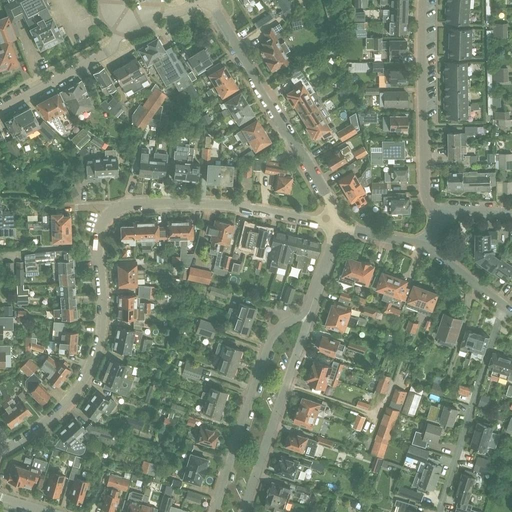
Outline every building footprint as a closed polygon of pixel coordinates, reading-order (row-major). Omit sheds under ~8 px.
[(1,0),(7,12),(8,12),(13,21),(14,24),(12,25),(16,37),(21,35),(16,23),(15,24),(14,21),(24,16),(40,48),(62,37),(52,17),(47,9),(50,8),(46,0),(1,0)] [(240,0),(246,8),(255,2),(253,0),(240,0)] [(274,0),(285,15),(287,18),(297,11),(299,9),(296,3),(293,4),(290,0),(274,0)] [(329,0),(322,0),(323,0),(328,20),(334,16),(329,0)] [(390,4),(389,10),(406,10),(406,0),(379,0),(379,4),(390,4)] [(447,8),(470,10),(470,0),(449,0),(449,2),(448,2),(447,8)] [(469,23),(470,10),(447,8),(447,14),(448,14),(448,22),(469,23)] [(382,22),(389,22),(406,22),(406,10),(389,10),(389,16),(382,16),(382,22)] [(310,11),(304,15),(310,24),(316,19),(310,11)] [(271,12),(254,23),(257,28),(274,17),(271,12)] [(352,12),(354,22),(364,22),(364,12),(352,12)] [(16,37),(12,25),(8,16),(0,19),(0,68),(2,73),(11,70),(10,67),(17,64),(8,40),(16,37)] [(299,16),(292,18),(293,22),(291,22),(293,30),(302,28),(301,20),(300,20),(299,16)] [(406,22),(389,22),(389,33),(406,34),(406,22)] [(284,41),(279,44),(273,36),(283,29),(279,23),(264,33),(267,39),(262,43),(264,47),(258,50),(272,71),(280,66),(281,67),(290,61),(285,53),(290,50),(284,41)] [(472,42),(473,28),(452,28),(451,36),(450,36),(450,42),(472,42)] [(406,40),(388,40),(382,40),(382,37),(373,37),(373,49),(388,49),(389,55),(406,54),(406,40)] [(166,85),(173,81),(178,91),(192,83),(187,73),(181,63),(174,67),(157,38),(146,44),(147,45),(138,50),(147,66),(154,62),(159,71),(158,71),(166,85)] [(472,57),(472,42),(450,42),(450,48),(451,48),(451,56),(472,57)] [(203,67),(211,62),(203,49),(188,58),(197,72),(204,68),(203,67)] [(136,58),(124,65),(136,86),(148,80),(136,58)] [(372,72),(377,71),(377,75),(385,75),(385,83),(389,83),(407,83),(407,69),(389,69),(383,69),(383,62),(372,62),(372,72)] [(469,75),(468,62),(447,62),(447,70),(446,70),(446,76),(469,75)] [(136,86),(124,65),(113,71),(125,92),(136,86)] [(209,75),(216,86),(230,77),(224,67),(209,75)] [(299,67),(288,74),(294,84),(291,85),(294,89),(287,93),(288,95),(287,96),(293,106),(294,105),(316,92),(315,91),(315,92),(299,67)] [(101,87),(105,85),(109,93),(116,89),(112,82),(104,68),(93,74),(101,87)] [(187,74),(192,81),(196,78),(192,71),(187,74)] [(337,78),(341,84),(349,79),(345,73),(337,78)] [(469,89),(469,75),(446,76),(446,82),(447,82),(448,90),(469,89)] [(230,77),(216,86),(222,96),(237,88),(230,77)] [(81,81),(59,92),(63,101),(65,100),(74,117),(93,107),(88,97),(85,98),(84,96),(88,94),(81,81)] [(186,88),(189,93),(195,90),(192,84),(186,88)] [(156,88),(152,94),(163,101),(167,95),(156,88)] [(346,88),(338,93),(345,103),(352,98),(346,88)] [(469,103),(469,89),(448,90),(448,98),(447,98),(447,104),(469,103)] [(184,97),(188,96),(183,91),(176,96),(178,104),(185,103),(184,97)] [(63,134),(68,130),(76,124),(63,101),(59,92),(50,97),(43,101),(52,116),(51,117),(53,120),(54,119),(63,134)] [(316,92),(294,105),(301,115),(322,103),(316,92)] [(406,92),(384,92),(379,92),(379,105),(384,105),(384,106),(407,106),(406,92)] [(222,118),(222,119),(228,115),(232,112),(232,113),(246,104),(240,93),(226,102),(230,110),(225,109),(221,111),(224,117),(222,118)] [(163,101),(152,94),(132,122),(142,130),(149,120),(160,105),(163,101)] [(113,97),(108,103),(103,108),(114,115),(122,106),(113,97)] [(103,108),(108,103),(105,99),(100,103),(103,108)] [(52,116),(43,101),(35,105),(46,120),(62,134),(63,134),(54,119),(53,120),(51,117),(52,116)] [(322,103),(301,115),(308,126),(322,118),(327,115),(323,108),(325,107),(322,103)] [(470,117),(469,103),(447,104),(447,109),(448,109),(448,117),(453,117),(453,121),(462,121),(461,117),(470,117)] [(246,104),(232,113),(238,123),(253,114),(246,104)] [(149,120),(160,122),(163,105),(160,105),(149,120)] [(30,107),(14,116),(20,131),(26,136),(38,130),(49,140),(53,135),(56,132),(43,119),(38,123),(30,107)] [(495,119),(495,121),(511,120),(511,118),(510,119),(510,111),(494,111),(494,119),(495,119)] [(207,124),(211,122),(208,113),(201,116),(203,122),(205,121),(207,124)] [(20,131),(14,116),(5,121),(13,136),(17,134),(21,142),(25,140),(32,146),(34,143),(26,136),(20,131)] [(383,130),(407,130),(406,117),(382,117),(383,130)] [(322,118),(308,126),(306,127),(312,137),(313,136),(315,138),(321,134),(324,138),(332,133),(331,133),(336,130),(334,126),(329,129),(322,118)] [(263,130),(257,120),(242,129),(236,132),(243,143),(248,139),(263,130)] [(511,120),(495,121),(495,130),(499,130),(499,127),(511,126),(511,120)] [(351,124),(337,132),(341,139),(352,132),(355,130),(351,124)] [(91,139),(94,134),(84,127),(84,128),(74,137),(78,141),(75,143),(79,148),(90,138),(91,139)] [(263,130),(248,139),(255,150),(269,141),(263,130)] [(467,146),(467,133),(449,133),(449,134),(447,134),(447,140),(449,140),(449,146),(467,146)] [(101,148),(105,141),(95,135),(91,141),(101,148)] [(20,152),(12,138),(5,143),(13,156),(20,152)] [(403,142),(382,142),(382,152),(370,152),(370,164),(383,164),(383,158),(403,158),(403,157),(405,157),(406,155),(406,151),(405,149),(403,150),(403,142)] [(176,153),(175,160),(173,179),(186,180),(188,147),(189,147),(189,146),(184,145),(183,151),(183,154),(176,153)] [(357,159),(367,153),(363,145),(352,151),(357,159)] [(467,146),(449,146),(449,159),(456,159),(456,164),(476,164),(476,155),(465,155),(465,157),(464,158),(464,153),(467,153),(467,146)] [(83,147),(78,151),(82,156),(87,151),(83,147)] [(141,147),(140,158),(139,175),(151,177),(152,159),(147,159),(148,148),(141,147)] [(188,147),(186,180),(197,181),(199,163),(192,162),(194,148),(189,147),(188,147)] [(342,155),(347,152),(344,147),(339,150),(339,149),(333,152),(334,154),(325,159),(332,170),(346,161),(342,155)] [(104,150),(105,158),(106,176),(118,175),(117,157),(116,158),(115,149),(104,150)] [(255,155),(251,149),(240,157),(243,162),(255,155)] [(151,177),(163,178),(165,160),(167,160),(167,154),(153,153),(152,159),(151,177)] [(105,158),(93,159),(93,160),(85,160),(86,176),(94,176),(106,176),(105,158)] [(216,160),(215,165),(208,164),(207,182),(219,183),(220,165),(220,160),(216,160)] [(511,160),(495,161),(495,169),(499,169),(511,168),(511,160)] [(241,176),(240,188),(252,189),(252,177),(252,164),(251,164),(251,161),(246,161),(246,164),(242,164),(242,176),(241,176)] [(291,177),(286,168),(277,166),(277,163),(266,161),(264,172),(274,174),(273,183),(276,184),(275,189),(288,192),(291,177)] [(471,173),(448,173),(448,177),(447,177),(447,184),(446,184),(446,186),(446,187),(447,187),(447,191),(463,190),(463,191),(496,190),(496,171),(485,171),(485,164),(477,164),(477,170),(471,170),(471,173)] [(220,165),(219,183),(231,184),(232,166),(220,165)] [(338,180),(344,191),(371,176),(371,166),(367,166),(361,174),(362,175),(356,179),(352,172),(338,180)] [(407,167),(391,167),(391,173),(385,173),(385,180),(407,180),(407,167)] [(371,176),(344,191),(351,202),(355,200),(358,206),(365,202),(362,196),(365,194),(361,187),(371,182),(371,176)] [(503,194),(511,193),(511,181),(503,181),(503,194)] [(386,182),(371,182),(371,193),(381,193),(386,193),(386,182)] [(383,204),(390,204),(390,212),(408,212),(407,198),(405,198),(405,193),(395,193),(395,196),(383,197),(383,204)] [(43,210),(45,204),(38,201),(35,206),(43,210)] [(0,203),(0,227),(13,227),(15,227),(15,220),(13,220),(13,213),(10,213),(10,210),(2,210),(2,203),(0,203)] [(28,223),(28,228),(42,228),(42,229),(70,228),(70,216),(62,216),(62,214),(47,214),(47,223),(28,223)] [(210,240),(211,240),(209,253),(213,253),(217,254),(225,222),(214,220),(213,227),(207,226),(205,232),(212,234),(210,240)] [(168,239),(174,239),(174,245),(180,245),(180,221),(168,222),(168,239)] [(191,221),(180,221),(180,245),(180,253),(179,265),(189,266),(194,253),(186,253),(186,239),(192,238),(191,221)] [(133,223),(133,226),(134,243),(134,240),(146,240),(146,222),(133,223)] [(157,222),(146,222),(146,240),(157,240),(157,222)] [(217,254),(214,265),(219,266),(224,243),(229,244),(234,224),(225,222),(217,254)] [(133,226),(121,226),(122,243),(134,243),(133,226)] [(13,227),(0,227),(0,236),(15,237),(15,227),(13,227)] [(265,245),(268,230),(256,228),(256,229),(247,227),(242,246),(248,248),(252,249),(253,244),(258,245),(256,255),(262,256),(265,245)] [(42,228),(28,228),(33,234),(40,234),(41,242),(45,244),(54,244),(54,242),(70,241),(70,228),(42,229),(42,228)] [(274,247),(270,265),(269,271),(276,273),(278,267),(285,234),(274,232),(270,247),(274,247)] [(476,234),(476,251),(494,251),(497,251),(496,232),(487,232),(487,235),(476,234)] [(285,234),(278,267),(285,269),(289,251),(293,252),(296,237),(285,234)] [(296,237),(293,252),(297,253),(296,259),(298,260),(296,267),(301,268),(308,239),(296,237)] [(308,239),(301,268),(301,272),(306,273),(308,264),(309,264),(311,256),(316,257),(320,242),(308,239)] [(35,252),(35,253),(24,255),(26,273),(39,273),(38,263),(52,262),(53,273),(74,273),(73,260),(74,260),(73,249),(35,252)] [(494,251),(476,251),(476,259),(493,271),(502,259),(494,253),(494,251)] [(222,267),(229,268),(231,258),(232,257),(225,255),(222,267)] [(239,274),(242,261),(231,258),(229,268),(228,272),(239,274)] [(362,262),(349,258),(343,275),(341,274),(339,280),(354,285),(356,280),(362,262)] [(493,271),(492,272),(499,277),(500,275),(507,280),(511,273),(511,266),(502,259),(493,271)] [(370,263),(362,261),(362,262),(356,280),(368,284),(370,278),(373,279),(375,274),(372,273),(374,266),(370,265),(370,263)] [(118,262),(118,275),(144,274),(145,274),(144,269),(136,269),(135,262),(118,262)] [(212,271),(190,266),(187,279),(209,284),(212,271)] [(372,287),(385,291),(382,299),(386,301),(395,276),(383,272),(382,276),(376,274),(372,287)] [(74,273),(53,273),(53,281),(59,280),(59,285),(74,284),(74,273)] [(144,274),(118,275),(119,287),(136,286),(136,279),(145,278),(145,274),(144,274)] [(395,276),(386,301),(391,303),(394,295),(407,299),(411,287),(406,285),(407,281),(395,276)] [(74,284),(59,285),(60,296),(75,296),(74,284)] [(426,291),(426,289),(414,285),(408,303),(407,306),(418,311),(425,292),(426,291)] [(226,299),(228,292),(215,287),(211,286),(209,293),(226,299)] [(290,303),(291,302),(294,292),(295,289),(287,287),(283,300),(290,303)] [(425,292),(418,311),(430,315),(432,310),(438,294),(426,289),(425,292)] [(294,292),(291,302),(298,303),(299,299),(302,300),(304,294),(294,292)] [(151,303),(136,302),(136,294),(119,294),(119,307),(151,308),(151,303)] [(16,296),(17,305),(28,305),(28,295),(16,296)] [(75,296),(60,296),(61,307),(76,306),(75,296)] [(330,314),(358,323),(364,325),(366,318),(360,316),(360,318),(349,315),(352,307),(334,302),(330,314)] [(227,312),(230,313),(252,321),(256,308),(239,303),(237,310),(229,307),(227,312)] [(375,317),(377,310),(362,305),(360,312),(375,317)] [(12,315),(12,306),(3,306),(3,315),(12,315)] [(76,306),(61,307),(53,308),(53,316),(61,315),(62,319),(77,318),(76,306)] [(133,325),(140,326),(144,326),(144,319),(139,319),(139,312),(150,313),(151,308),(119,307),(118,320),(133,320),(133,325)] [(252,321),(230,313),(226,326),(247,333),(252,321)] [(437,335),(439,336),(437,342),(447,345),(448,343),(454,345),(462,319),(445,313),(437,335)] [(358,323),(330,314),(326,326),(343,332),(346,325),(356,328),(358,323)] [(2,330),(13,330),(13,316),(0,316),(0,339),(2,339),(2,330)] [(200,319),(198,326),(215,332),(217,325),(200,319)] [(409,320),(406,330),(411,332),(414,322),(409,320)] [(55,327),(54,340),(61,341),(77,342),(78,332),(62,331),(62,328),(65,328),(65,322),(53,321),(53,327),(55,327)] [(419,324),(414,322),(411,332),(415,334),(419,324)] [(118,326),(115,338),(132,342),(139,343),(146,345),(146,344),(152,346),(153,340),(147,339),(141,338),(143,331),(140,330),(140,326),(133,325),(133,329),(118,326)] [(215,332),(198,326),(195,333),(212,339),(215,332)] [(466,329),(461,346),(460,350),(467,352),(469,348),(473,350),(479,333),(466,329)] [(479,333),(473,350),(477,351),(476,355),(483,357),(489,337),(479,333)] [(31,345),(31,348),(42,352),(44,346),(36,343),(36,337),(31,337),(31,345)] [(336,356),(338,349),(344,350),(346,345),(322,337),(318,349),(327,352),(326,353),(333,355),(336,356)] [(132,342),(115,338),(113,351),(130,354),(131,346),(138,348),(138,349),(145,351),(146,345),(139,343),(132,342)] [(350,338),(347,348),(364,353),(367,344),(350,338)] [(54,340),(53,350),(60,351),(76,353),(77,342),(61,341),(54,340)] [(219,343),(214,355),(221,357),(237,363),(242,351),(219,343)] [(10,354),(10,345),(0,345),(0,367),(4,367),(4,354),(10,354)] [(492,352),(488,368),(493,369),(491,374),(499,377),(505,356),(492,352)] [(499,377),(511,380),(511,358),(505,356),(499,377)] [(47,357),(43,363),(64,379),(67,375),(69,375),(72,372),(71,368),(70,367),(67,368),(58,361),(56,364),(47,357)] [(237,363),(221,357),(216,370),(225,372),(224,375),(232,378),(232,375),(233,375),(237,363)] [(34,372),(38,367),(29,358),(24,363),(34,372)] [(110,359),(106,370),(123,376),(132,380),(134,375),(131,374),(134,366),(133,364),(127,362),(126,365),(110,359)] [(314,362),(310,372),(338,381),(339,376),(344,363),(334,360),(332,366),(316,361),(316,362),(314,362)] [(185,362),(183,368),(200,374),(203,367),(186,361),(185,362)] [(34,372),(24,363),(19,368),(29,377),(34,372)] [(64,379),(43,363),(39,368),(48,374),(46,377),(58,386),(64,379)] [(200,374),(183,368),(181,375),(198,381),(200,374)] [(106,370),(102,381),(112,385),(110,390),(126,395),(132,380),(123,376),(106,370)] [(338,381),(310,372),(307,382),(309,382),(308,384),(325,389),(327,383),(336,386),(338,381)] [(381,374),(375,390),(386,394),(389,383),(388,383),(390,377),(381,374)] [(436,375),(432,387),(430,392),(443,396),(444,391),(446,385),(440,383),(443,377),(436,375)] [(32,388),(29,392),(42,404),(51,395),(32,377),(26,382),(32,388)] [(2,384),(0,385),(0,390),(2,394),(5,399),(21,420),(31,413),(23,402),(21,400),(16,404),(2,384)] [(150,385),(145,401),(152,403),(157,387),(150,385)] [(411,386),(410,390),(412,391),(421,394),(423,390),(411,386)] [(206,399),(223,405),(227,393),(210,387),(208,393),(202,391),(200,397),(206,399)] [(403,404),(407,392),(395,388),(391,400),(403,404)] [(97,390),(89,401),(102,411),(104,413),(102,416),(108,420),(110,417),(108,415),(117,403),(110,398),(109,400),(97,390)] [(410,390),(409,390),(401,412),(414,416),(422,395),(421,394),(412,391),(410,390)] [(453,394),(444,391),(443,396),(452,399),(453,394)] [(489,409),(492,398),(482,395),(478,406),(489,409)] [(300,403),(298,410),(316,416),(317,415),(324,417),(325,413),(325,411),(327,406),(303,398),(302,401),(300,403)] [(21,420),(5,399),(1,402),(5,407),(7,411),(2,415),(11,427),(21,420)] [(223,405),(206,399),(202,412),(219,417),(223,405)] [(356,406),(368,410),(370,404),(358,400),(356,406)] [(102,411),(89,401),(81,411),(94,421),(102,411)] [(169,410),(181,414),(186,416),(188,408),(172,403),(169,410)] [(431,405),(427,418),(441,423),(440,426),(442,427),(442,426),(445,428),(447,423),(453,425),(457,409),(445,405),(444,409),(431,405)] [(398,416),(400,411),(387,406),(385,412),(398,416)] [(298,410),(294,421),(323,431),(325,426),(314,422),(316,416),(298,410)] [(396,422),(398,416),(385,412),(383,417),(396,422)] [(352,427),(360,430),(366,417),(358,414),(352,427)] [(504,418),(492,414),(490,420),(502,423),(504,418)] [(76,417),(66,426),(80,442),(81,441),(84,438),(81,434),(85,431),(89,433),(99,436),(99,435),(112,439),(114,432),(106,430),(92,425),(89,423),(84,427),(76,417)] [(394,428),(396,422),(383,417),(381,423),(394,428)] [(441,423),(427,418),(423,433),(416,430),(412,443),(425,447),(428,440),(437,442),(442,427),(440,426),(441,423)] [(133,419),(131,425),(141,428),(143,422),(133,419)] [(188,419),(186,425),(193,427),(195,421),(188,419)] [(392,433),(394,428),(381,423),(379,429),(392,433)] [(478,423),(474,435),(497,442),(500,434),(492,432),(493,427),(478,423)] [(56,434),(59,438),(56,442),(54,441),(44,438),(42,443),(54,447),(77,454),(80,454),(82,453),(84,451),(85,447),(84,443),(81,441),(80,442),(66,426),(56,434)] [(213,445),(217,432),(201,427),(197,441),(213,445)] [(390,439),(392,433),(379,429),(377,434),(390,439)] [(312,444),(313,439),(298,434),(297,437),(289,434),(285,446),(306,453),(309,443),(312,444)] [(388,444),(390,439),(377,434),(375,440),(376,440),(388,444)] [(314,442),(331,448),(334,441),(317,435),(314,442)] [(497,442),(474,435),(471,446),(486,450),(487,446),(496,448),(497,442)] [(186,438),(185,441),(182,448),(192,451),(193,447),(194,443),(192,443),(192,440),(186,438)] [(386,451),(388,444),(376,440),(375,440),(373,447),(386,451)] [(425,462),(429,453),(410,446),(406,455),(425,462)] [(62,451),(53,448),(51,454),(56,456),(56,455),(60,456),(61,456),(62,452),(62,451)] [(188,453),(184,466),(205,473),(207,465),(205,464),(207,459),(188,453)] [(75,456),(72,465),(80,467),(82,457),(75,456)] [(375,456),(373,463),(379,465),(382,459),(375,456)] [(478,456),(475,463),(489,467),(491,460),(478,456)] [(30,465),(23,486),(30,488),(33,481),(36,482),(40,469),(44,471),(47,462),(34,457),(33,460),(31,466),(30,465)] [(298,479),(301,470),(297,468),(299,463),(281,457),(278,466),(277,465),(277,466),(275,466),(275,467),(275,468),(275,469),(275,471),(276,471),(298,479)] [(429,457),(423,473),(438,478),(442,467),(437,465),(439,461),(429,457)] [(143,459),(139,472),(155,476),(158,463),(143,459)] [(489,467),(475,463),(473,470),(477,471),(487,475),(489,467)] [(23,485),(23,486),(30,465),(27,464),(25,468),(12,464),(9,474),(7,481),(22,486),(23,485)] [(74,480),(70,492),(73,493),(70,501),(80,503),(85,488),(88,489),(90,482),(83,480),(76,478),(79,468),(72,466),(68,478),(74,480)] [(205,473),(184,466),(180,478),(199,484),(201,479),(203,480),(205,473)] [(462,474),(459,485),(471,489),(475,478),(476,473),(465,469),(464,474),(462,474)] [(50,477),(45,493),(58,497),(63,481),(57,479),(58,473),(52,471),(50,477)] [(423,473),(419,484),(417,489),(428,493),(429,488),(434,490),(438,478),(423,473)] [(107,484),(113,486),(119,488),(126,490),(129,480),(109,475),(107,484)] [(170,486),(180,488),(182,481),(173,479),(170,486)] [(273,482),(269,495),(288,501),(292,489),(273,482)] [(296,491),(311,495),(313,489),(298,485),(296,491)] [(459,485),(454,499),(459,500),(458,505),(466,507),(467,503),(471,489),(459,485)] [(119,488),(113,486),(110,495),(107,494),(102,510),(109,511),(112,511),(114,505),(117,506),(119,498),(116,497),(119,488)] [(144,494),(138,511),(156,511),(157,508),(147,505),(151,488),(145,487),(144,494)] [(421,501),(424,494),(406,488),(403,495),(421,501)] [(127,500),(130,501),(126,511),(138,511),(144,494),(132,491),(129,492),(127,500)] [(196,494),(188,491),(186,497),(194,500),(196,494)] [(168,511),(180,511),(181,509),(170,506),(173,497),(171,496),(163,494),(159,509),(168,511)] [(288,501),(269,495),(264,507),(278,511),(282,511),(284,509),(285,509),(288,501)] [(396,511),(418,511),(412,510),(413,504),(397,499),(395,505),(399,506),(396,511)]
